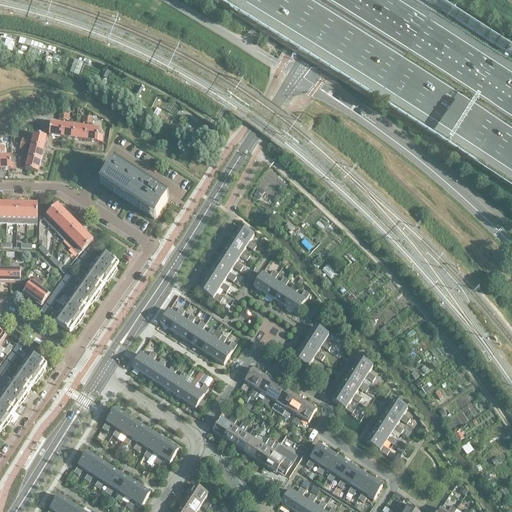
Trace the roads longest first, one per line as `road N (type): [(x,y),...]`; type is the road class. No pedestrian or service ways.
road 1 (secondary): [(100,375),(295,75)]
road 2 (residential): [(377,511),(390,478),(318,431),(327,403),(260,359),(248,361),(196,440)]
road 3 (motorway): [(277,0),(511,148)]
road 4 (secondary): [(511,245),(405,149),(295,75)]
road 5 (residential): [(73,356),(148,250),(83,200)]
road 6 (motorway): [(511,95),(362,0)]
road 7 (secondary): [(15,511),(100,375)]
road 8 (residential): [(295,75),(167,0)]
road 9 (residential): [(0,464),(73,356)]
